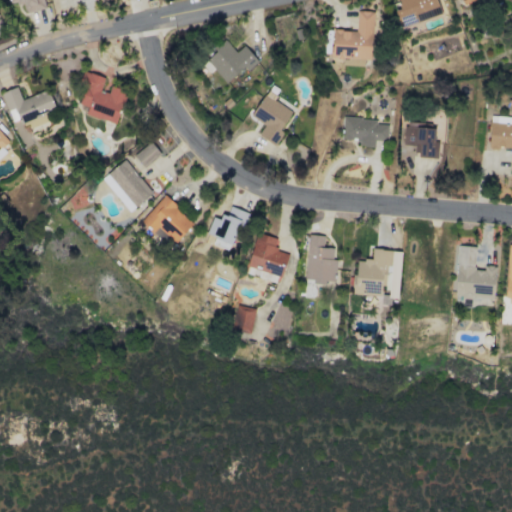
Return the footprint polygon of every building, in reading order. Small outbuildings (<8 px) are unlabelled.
[(11,0),(13,6),(23,4),(25,13),(45,9),(42,0),(11,0)] [(441,14),(436,0),(395,0),(399,9),(394,11),(400,27),(441,14)] [(371,60),(372,11),(356,11),(355,31),(332,30),(331,58),(371,60)] [(204,60),(226,83),(243,67),(247,71),(257,61),(243,46),(235,52),(225,41),(204,60)] [(104,78),(83,71),(79,85),(84,87),(79,105),(87,107),(85,115),(115,124),(125,91),(110,86),(108,93),(100,91),(104,78)] [(20,99),(16,87),(0,92),(6,111),(14,109),(19,124),(38,118),(39,123),(44,121),(42,113),(54,109),(48,90),(20,99)] [(257,135),(274,146),(282,133),(279,131),(291,111),(265,94),(250,116),(264,125),(257,135)] [(511,170),(511,117),(490,116),(488,148),(510,149),(509,170),(511,170)] [(387,125),(376,125),(376,119),(342,118),(342,139),(358,140),(357,146),(373,147),(374,140),(386,141),(387,125)] [(433,128),(415,128),(415,123),(403,122),(403,145),(415,146),(415,158),(437,158),(437,141),(433,141),(433,128)] [(9,142),(0,132),(0,156),(5,152),(2,148),(9,142)] [(142,168),(159,154),(150,142),(133,155),(142,168)] [(127,212),(151,194),(125,160),(101,177),(127,212)] [(174,243),(192,223),(163,196),(140,220),(152,232),(158,227),(174,243)] [(246,213),(228,205),(221,220),(212,217),(205,233),(215,237),(212,244),(229,251),(246,213)] [(323,236),(307,235),(304,281),(333,283),(335,259),(332,259),(333,248),(322,247),(323,236)] [(475,247),(457,246),(454,296),(493,299),(495,268),(474,267),(475,247)] [(399,251),(371,249),(371,261),(354,260),(353,295),(381,296),(381,304),(389,305),(390,298),(397,299),(399,251)] [(232,331),(250,333),(253,308),(235,306),(232,331)]
